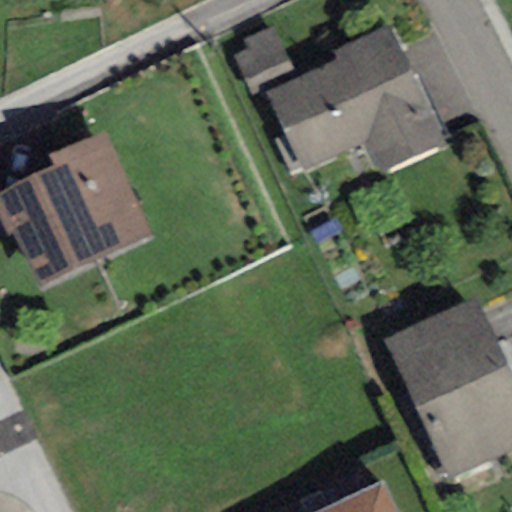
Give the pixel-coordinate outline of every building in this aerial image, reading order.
[(265,93),(298,78),(274,26),(240,41),(244,50),(233,55),(253,98),(265,93)] [(446,145),(390,26),(332,53),(335,60),(298,78),(265,93),(285,135),(271,141),(289,181),(365,145),(380,176),(446,145)] [(39,288),(153,235),(105,133),(51,158),(57,169),(0,195),(0,219),(7,234),(13,232),(39,288)] [(451,481),(511,451),(511,381),(473,299),(385,340),(451,481)] [(320,511),(395,511),(382,483),(320,511)]
